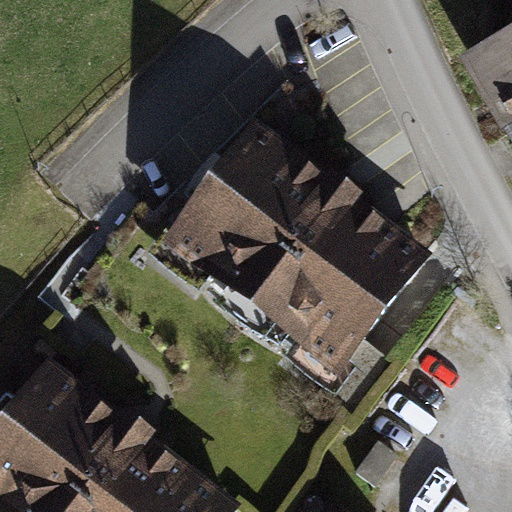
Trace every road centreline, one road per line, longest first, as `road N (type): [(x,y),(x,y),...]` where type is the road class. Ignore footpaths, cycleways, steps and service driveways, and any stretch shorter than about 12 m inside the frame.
road 1 (residential): [(72,199),(297,0)]
road 2 (residential): [(389,0),(511,244)]
